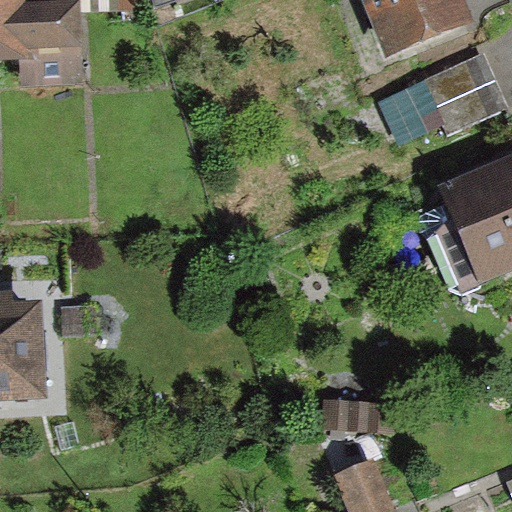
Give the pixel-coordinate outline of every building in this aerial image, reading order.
[(0,0),(0,59),(21,59),(21,48),(22,48),(76,46),(75,3),(23,5),(22,0),(0,0)] [(468,25),(459,0),(354,0),(376,59),(468,25)] [(495,117),(474,60),(417,80),(439,138),(495,117)] [(511,264),(511,159),(443,185),(477,278),(511,264)] [(0,306),(0,384),(42,383),(38,305),(0,306)]
